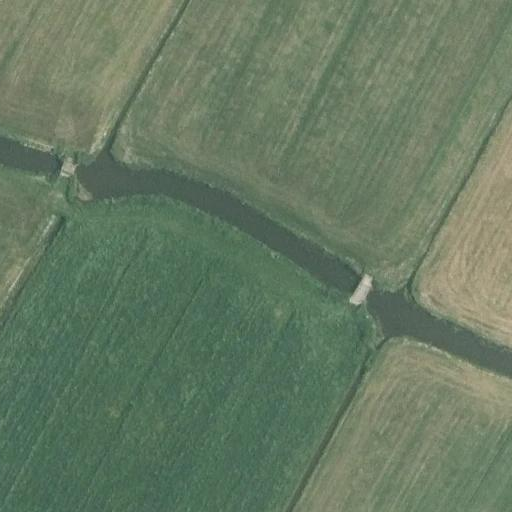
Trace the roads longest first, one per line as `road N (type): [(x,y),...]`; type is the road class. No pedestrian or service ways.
road 1 (track): [(351,303),(331,313),(209,250),(48,203),(70,155)]
road 2 (track): [(511,6),(374,270)]
road 3 (track): [(340,308),(361,352),(385,369),(391,392),(373,511)]
